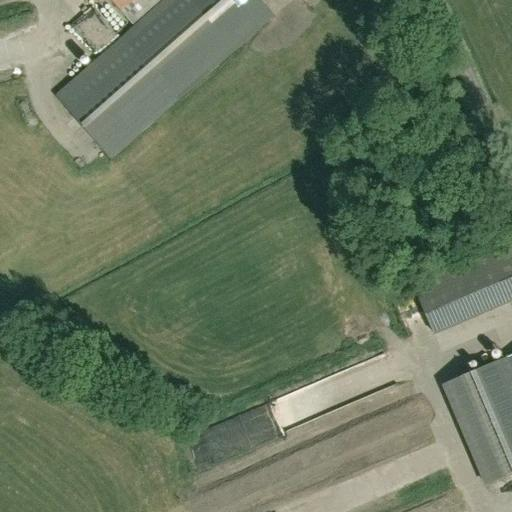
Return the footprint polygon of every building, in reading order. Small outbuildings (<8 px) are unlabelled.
[(110,160),(177,102),(258,30),(231,0),(167,0),(56,98),(110,160)] [(109,0),(132,26),(161,0),(109,0)] [(77,4),(64,19),(80,33),(93,19),(77,4)] [(74,44),(89,58),(105,40),(90,26),(74,44)] [(511,241),(413,285),(434,335),(511,301),(511,241)] [(319,379),(327,403),(405,378),(397,354),(319,379)] [(511,356),(445,385),(487,484),(511,473),(511,356)]
